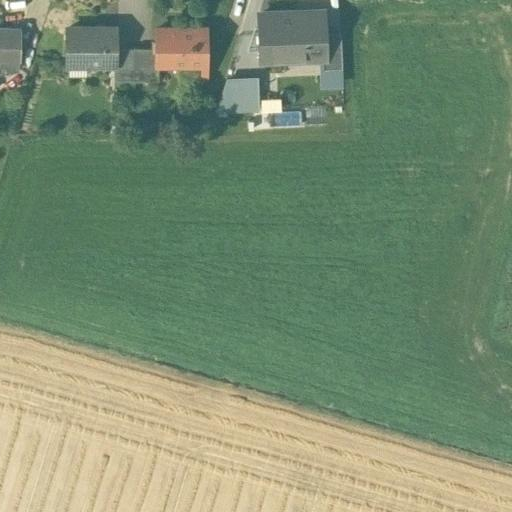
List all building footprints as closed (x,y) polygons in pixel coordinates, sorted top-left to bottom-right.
[(322,11),(260,13),(262,59),(322,56),(324,56),(323,32),(322,11)] [(121,25),(72,24),(72,60),(118,60),(118,46),(121,46),(121,25)] [(25,26),(0,25),(0,57),(25,58),(25,26)] [(207,28),(160,27),(160,46),(160,61),(162,61),(207,61),(207,28)] [(340,31),(323,32),(324,56),(322,56),(323,68),(342,67),(340,31)] [(121,46),(118,46),(118,60),(118,79),(137,79),(137,46),(121,46)] [(160,46),(137,46),(137,79),(162,79),(162,61),(160,61),(160,46)] [(235,55),(238,73),(257,71),(254,53),(235,55)] [(256,77),(227,79),(218,109),(257,107),(256,77)]
